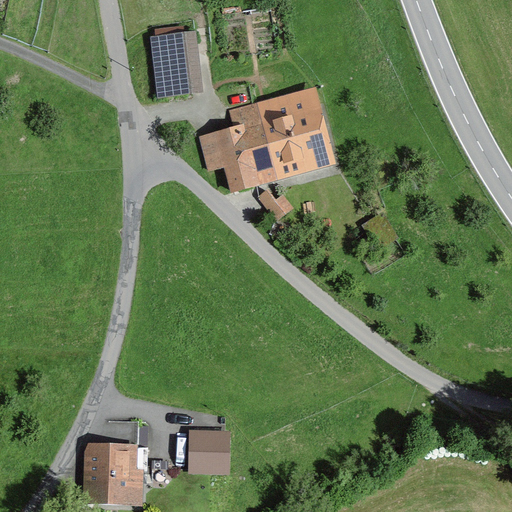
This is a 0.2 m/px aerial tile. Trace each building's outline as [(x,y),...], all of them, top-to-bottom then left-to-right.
[(154,43),(160,94),(190,90),(184,40),(154,43)] [(256,185),(252,172),(322,152),(304,92),(265,103),(270,122),(259,125),(253,105),(227,113),(233,133),(199,142),(207,169),(222,165),(230,192),(256,185)] [(256,196),(275,220),(288,209),(277,196),(272,201),(263,190),(256,196)] [(191,471),(233,472),(234,428),(192,427),(191,471)] [(126,476),(127,447),(92,446),(91,498),(133,499),(134,476),(126,476)]
